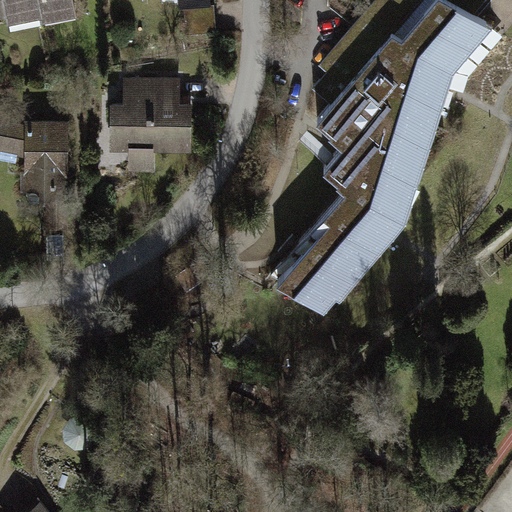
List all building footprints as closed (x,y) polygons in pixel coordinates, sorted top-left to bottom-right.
[(9,0),(14,23),(47,17),(48,24),(84,17),(80,0),(9,0)] [(217,0),(182,0),(183,10),(218,8),(217,0)] [(379,0),(324,64),(340,78),(325,94),(333,100),(319,117),(333,128),(331,131),(345,142),(325,165),(349,185),(273,272),(324,302),(334,285),(341,289),(350,273),(354,274),(363,257),(366,258),(375,243),(379,244),(387,228),(391,229),(401,212),(412,193),(408,191),(418,175),(415,174),(423,158),(420,155),(429,139),(426,136),(433,125),(443,94),(438,91),(441,81),(447,64),(472,33),(474,14),(485,0),(379,0)] [(188,81),(131,80),(130,106),(116,106),(115,153),(133,153),(132,175),(161,175),(162,152),(198,153),(198,107),(187,107),(188,81)] [(75,123),(32,121),(0,115),(0,162),(30,169),(28,191),(47,205),(76,173),(75,123)] [(212,271),(203,258),(181,274),(190,287),(212,271)] [(252,406),(259,391),(240,383),(233,397),(252,406)] [(51,511),(44,501),(27,511),(51,511)]
